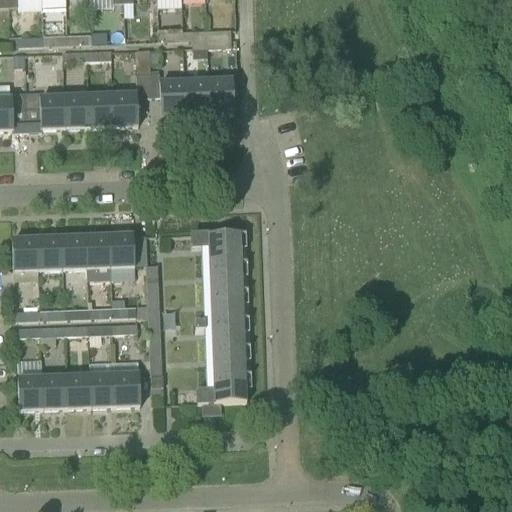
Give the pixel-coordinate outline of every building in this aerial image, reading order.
[(17,2),(40,1),(40,0),(6,0),(7,11),(17,11),(17,2)] [(191,45),(206,45),(206,35),(179,36),(180,46),(191,45)] [(231,44),(230,35),(206,35),(206,45),(231,44)] [(157,46),(180,46),(179,36),(157,37),(157,46)] [(65,50),(65,40),(41,41),(41,50),(65,50)] [(90,49),(89,40),(65,40),(65,50),(90,49)] [(41,50),(41,41),(18,42),(19,51),(36,51),(41,50)] [(206,45),(206,54),(231,53),(231,44),(206,45)] [(206,54),(206,45),(191,45),(192,54),(206,54)] [(137,131),(136,103),(150,102),(149,78),(149,55),(135,56),(135,78),(135,100),(111,100),(112,132),(137,131)] [(86,66),(86,57),(61,58),(62,67),(86,66)] [(111,66),(111,57),(86,57),(86,66),(111,66)] [(185,121),(184,86),(158,87),(158,77),(149,78),(150,102),(159,102),(160,122),(161,122),(161,121),(185,121)] [(233,120),(232,96),(237,96),(237,84),(208,85),(209,120),(232,119),(232,120),(233,120)] [(209,120),(208,85),(184,86),(185,121),(209,120)] [(25,137),(24,98),(10,99),(10,103),(0,103),(0,135),(11,135),(11,137),(25,137)] [(64,134),(63,102),(39,103),(39,98),(24,98),(25,137),(41,136),(41,134),(64,134)] [(112,132),(111,100),(87,101),(88,133),(112,132)] [(88,133),(87,101),(84,101),(63,102),(64,134),(88,133)] [(190,253),(201,252),(202,268),(207,268),(240,266),(239,239),(245,239),(245,237),(190,240),(190,253)] [(133,272),(132,240),(107,241),(109,273),(109,286),(121,286),(120,272),(133,272)] [(109,273),(107,241),(83,242),(85,274),(85,287),(109,286),(109,273)] [(83,242),(59,243),(61,275),(85,274),(83,242)] [(59,243),(36,244),(37,275),(61,275),(59,243)] [(12,276),(37,275),(36,244),(11,245),(12,276)] [(241,294),(240,266),(207,268),(202,268),(203,296),(208,296),(241,294)] [(146,298),(157,298),(156,270),(145,271),(146,298)] [(242,322),(241,294),(208,296),(203,296),(204,324),(242,322)] [(158,325),(157,298),(146,298),(147,311),(147,324),(147,326),(158,325)] [(147,324),(147,311),(135,311),(135,312),(110,313),(111,323),(135,322),(136,324),(147,324)] [(86,314),(87,323),(111,323),(110,313),(86,314)] [(62,315),(63,324),(87,323),(86,314),(62,315)] [(38,316),(38,325),(63,324),(62,315),(38,316)] [(38,325),(38,316),(14,317),(14,326),(34,325),(38,325)] [(243,350),(242,322),(204,324),(204,327),(193,327),(194,337),(204,336),(205,352),(210,352),(243,350)] [(148,354),(159,353),(158,325),(147,326),(148,354)] [(111,330),(111,339),(136,339),(136,329),(111,330)] [(63,331),(63,341),(90,340),(89,330),(63,331)] [(100,340),(111,339),(111,330),(89,330),(90,340),(100,340)] [(55,341),(63,341),(63,331),(39,333),(40,342),(55,341)] [(15,334),(15,343),(40,342),(39,333),(15,334)] [(244,378),(243,350),(210,352),(205,352),(206,380),(211,380),(244,378)] [(149,381),(160,381),(159,353),(148,354),(148,358),(143,359),(144,377),(149,377),(149,381)] [(18,415),(42,414),(41,383),(41,375),(17,376),(17,383),(16,383),(18,415)] [(245,407),(244,378),(211,380),(206,380),(206,394),(196,394),(196,409),(201,409),(202,419),(219,419),(218,408),(245,407)] [(138,379),(113,380),(114,412),(139,411),(138,379)] [(113,380),(89,381),(90,413),(114,412),(113,380)] [(89,381),(65,382),(66,413),(90,413),(89,381)] [(162,381),(160,381),(149,381),(150,393),(162,392),(162,381)] [(42,414),(66,413),(65,382),(41,383),(42,414)] [(419,468),(418,445),(400,446),(401,468),(419,468)]
